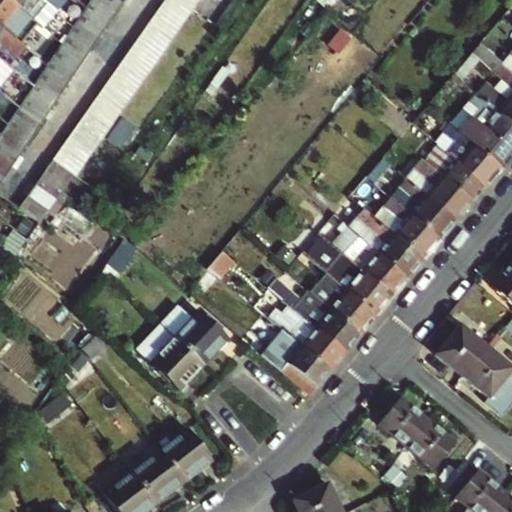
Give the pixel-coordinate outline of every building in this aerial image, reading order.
[(34,22),(6,0),(0,0),(0,25),(6,31),(13,22),(29,35),(35,40),(43,29),(34,22)] [(56,11),(42,0),(6,0),(34,22),(44,11),(51,16),(56,11)] [(64,0),(42,0),(56,11),(64,0)] [(186,17),(197,0),(165,0),(54,159),(75,174),(186,17)] [(115,16),(94,0),(88,9),(86,12),(108,28),(115,16)] [(93,0),(94,0),(115,16),(123,4),(117,0),(93,0)] [(86,12),(77,24),(99,40),(108,28),(86,12)] [(70,36),(76,27),(66,19),(52,36),(63,45),(70,36)] [(22,43),(29,35),(13,22),(6,31),(22,43)] [(76,27),(70,36),(92,51),(99,40),(77,24),(76,27)] [(6,31),(0,25),(0,43),(14,55),(22,62),(31,51),(22,43),(6,31)] [(63,45),(62,47),(84,63),(92,51),(70,36),(63,45)] [(0,59),(7,65),(14,55),(0,43),(0,59)] [(503,81),(511,89),(511,70),(511,72),(479,45),(471,54),(479,61),(503,81)] [(84,63),(62,47),(54,59),(76,75),(84,63)] [(454,73),(463,80),(479,61),(471,54),(454,73)] [(50,66),(47,70),(69,86),(76,75),(54,59),(50,66)] [(0,90),(21,108),(23,105),(31,93),(35,87),(10,67),(6,72),(0,67),(0,90)] [(69,86),(47,70),(38,82),(60,99),(69,86)] [(511,95),(511,89),(503,81),(494,91),(507,102),(511,95)] [(60,99),(38,82),(35,87),(31,93),(53,109),(60,99)] [(487,85),(479,94),(511,122),(511,95),(507,102),(494,91),(487,85)] [(31,93),(23,105),(45,121),(53,109),(31,93)] [(511,158),(511,122),(479,94),(452,127),(465,138),(503,169),(511,158)] [(45,121),(23,105),(21,108),(16,117),(38,133),(45,121)] [(437,144),(443,138),(417,116),(412,123),(437,144)] [(0,117),(0,132),(3,135),(7,130),(10,125),(0,117)] [(38,133),(16,117),(10,125),(7,130),(29,146),(38,133)] [(437,144),(412,123),(405,131),(430,152),(437,144)] [(445,135),(458,147),(465,138),(452,127),(445,135)] [(29,146),(7,130),(3,135),(0,139),(0,142),(21,158),(29,146)] [(458,147),(450,156),(460,164),(458,167),(486,190),(503,169),(465,138),(458,147)] [(0,160),(13,170),(21,158),(0,142),(0,160)] [(430,152),(423,161),(474,203),(486,190),(458,167),(453,172),(444,164),(430,152)] [(450,156),(444,164),(453,172),(458,167),(460,164),(450,156)] [(44,173),(65,188),(75,174),(54,159),(44,173)] [(0,176),(6,181),(13,170),(0,160),(0,176)] [(474,203),(423,161),(412,173),(416,176),(410,183),(458,223),(474,203)] [(403,167),(398,173),(406,180),(411,173),(403,167)] [(36,186),(56,200),(63,191),(65,188),(44,173),(36,186)] [(409,199),(401,208),(441,242),(458,223),(410,183),(407,181),(399,191),(409,199)] [(27,197),(48,213),(56,200),(36,186),(27,197)] [(354,190),(348,197),(357,205),(363,198),(354,190)] [(391,200),(401,208),(409,199),(399,191),(391,200)] [(40,224),(48,213),(27,197),(20,209),(40,224)] [(441,242),(401,208),(391,200),(382,211),(391,219),(384,227),(395,236),(425,261),(441,242)] [(374,219),(384,227),(391,219),(382,211),(374,219)] [(324,224),(316,234),(323,240),(332,230),(324,224)] [(341,235),(331,247),(341,256),(362,273),(369,265),(351,250),(360,239),(342,224),(336,231),(341,235)] [(425,261),(395,236),(379,255),(409,280),(425,261)] [(369,265),(362,273),(393,299),(409,280),(379,255),(360,239),(351,250),(369,265)] [(323,257),(333,266),(341,256),(331,247),(323,257)] [(300,253),(295,258),(308,269),(313,263),(300,253)] [(354,284),(347,292),(377,318),(393,299),(362,273),(341,256),(333,266),(354,284)] [(511,263),(493,286),(511,301),(511,263)] [(337,305),(332,311),(362,336),(377,318),(347,292),(328,276),(318,289),(337,305)] [(290,291),(283,285),(276,294),(283,300),(290,291)] [(332,311),(337,305),(318,289),(312,295),(332,311)] [(283,300),(317,328),(347,353),(362,336),(332,311),(324,320),(290,291),(283,300)] [(264,327),(271,319),(256,307),(249,315),(264,327)] [(201,313),(176,339),(206,366),(230,341),(201,313)] [(464,377),(488,347),(462,326),(438,355),(464,377)] [(347,353),(317,328),(303,346),(333,370),(347,353)] [(303,346),(285,331),(278,340),(295,354),(303,346)] [(181,392),(206,366),(176,339),(152,363),(181,392)] [(333,370),(303,346),(295,354),(278,340),(263,357),(310,396),(333,370)] [(511,366),(488,347),(464,377),(491,399),(511,373),(511,366)] [(89,391),(78,377),(68,385),(80,399),(89,391)] [(408,448),(429,421),(402,398),(379,424),(408,448)] [(434,471),(456,444),(429,421),(408,448),(434,471)] [(162,450),(188,482),(214,462),(188,429),(162,450)] [(158,505),(188,482),(162,450),(133,473),(158,505)] [(457,498),(473,511),(490,511),(507,493),(479,470),(457,498)] [(133,473),(104,495),(117,511),(149,511),(158,505),(133,473)] [(361,489),(368,504),(388,494),(382,480),(361,489)] [(295,501),(300,511),(342,511),(329,484),(295,501)] [(511,511),(511,497),(507,493),(490,511),(511,511)]
